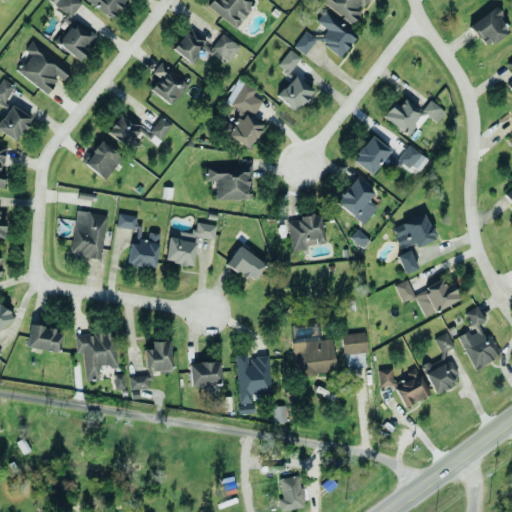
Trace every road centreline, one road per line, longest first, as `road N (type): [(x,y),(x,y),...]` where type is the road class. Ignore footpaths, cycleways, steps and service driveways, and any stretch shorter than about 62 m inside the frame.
road 1 (residential): [(416,488),(382,462),(355,455),(0,395)]
road 2 (residential): [(40,292),(43,162),(170,0)]
road 3 (residential): [(422,16),(453,69),(468,134),(463,184),(472,229),(492,293),(511,316)]
road 4 (residential): [(300,162),(422,16)]
road 5 (residential): [(209,312),(40,292)]
road 6 (secondary): [(380,511),(511,415)]
